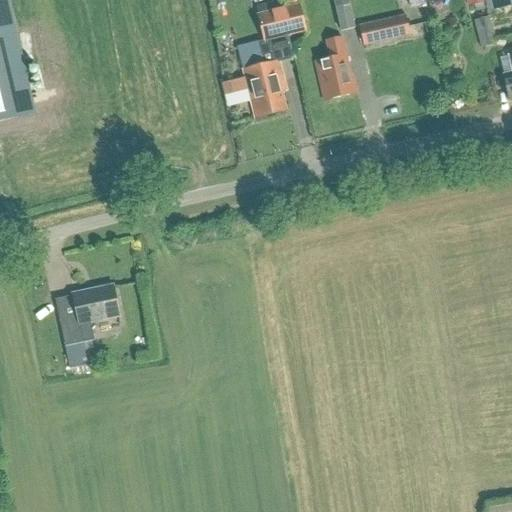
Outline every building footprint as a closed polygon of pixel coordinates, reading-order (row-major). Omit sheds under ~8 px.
[(4,0),(0,0),(0,122),(32,115),(4,0)] [(348,0),(338,0),(334,1),(335,9),(340,32),(354,29),(349,6),(348,0)] [(511,0),(486,0),(489,13),(511,7),(511,0)] [(288,7),(258,15),(258,18),(265,42),(307,33),(299,4),(288,7)] [(492,15),(499,43),(511,40),(511,32),(507,11),(492,15)] [(410,37),(406,18),(360,28),(364,47),(410,37)] [(496,47),(488,18),(474,22),(481,51),(496,47)] [(234,30),(235,46),(250,45),(249,29),(234,30)] [(330,59),(315,63),(325,102),(357,95),(353,77),(351,77),(342,40),(326,43),(330,59)] [(247,79),(223,85),(229,108),(253,102),(257,118),(287,111),(280,82),(285,81),(280,62),(245,71),(247,79)] [(65,292),(75,291),(73,275),(63,276),(65,292)] [(77,316),(59,319),(65,348),(70,370),(88,367),(98,364),(97,356),(94,356),(91,342),(94,342),(90,326),(121,318),(114,287),(72,296),(77,316)]
